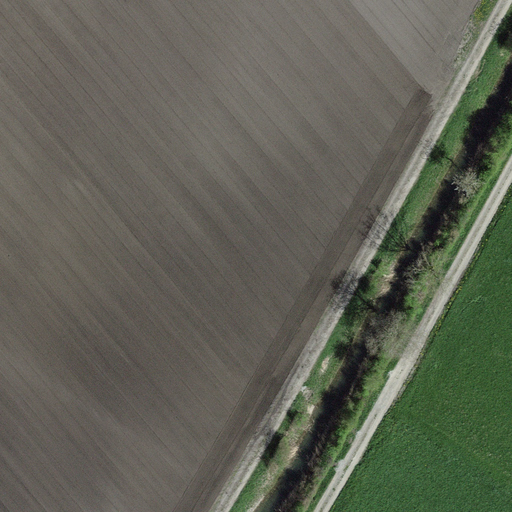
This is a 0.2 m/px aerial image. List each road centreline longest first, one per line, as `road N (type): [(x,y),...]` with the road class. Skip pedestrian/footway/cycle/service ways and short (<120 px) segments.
road 1 (track): [(199,511),(493,0)]
road 2 (track): [(285,511),(511,127)]
